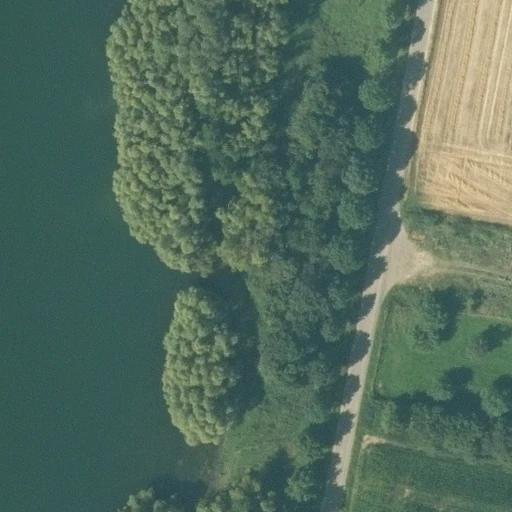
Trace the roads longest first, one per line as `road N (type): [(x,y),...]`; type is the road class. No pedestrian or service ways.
road 1 (unclassified): [(425,0),(329,511)]
road 2 (track): [(511,244),(384,217)]
